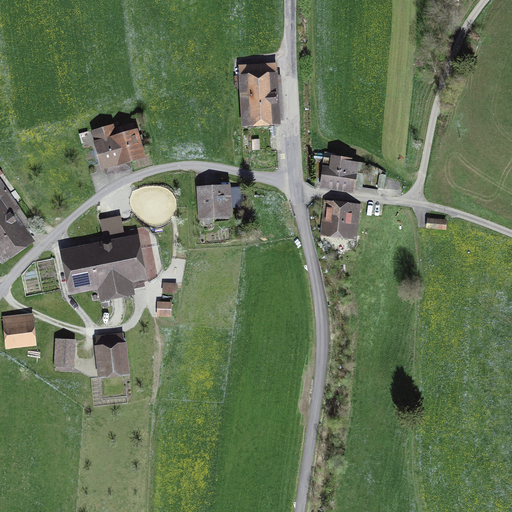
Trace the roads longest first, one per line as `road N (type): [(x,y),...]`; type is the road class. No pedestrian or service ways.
road 1 (unclassified): [(296,181),(185,164),(141,172),(78,211),(0,292)]
road 2 (unclassified): [(292,511),(320,348),(297,190)]
road 3 (unclassified): [(418,205),(437,100),(487,0)]
road 4 (unclassified): [(296,181),(289,0)]
road 5 (track): [(0,290),(16,306),(84,332),(126,326),(142,290)]
road 6 (unclassified): [(297,190),(418,205)]
